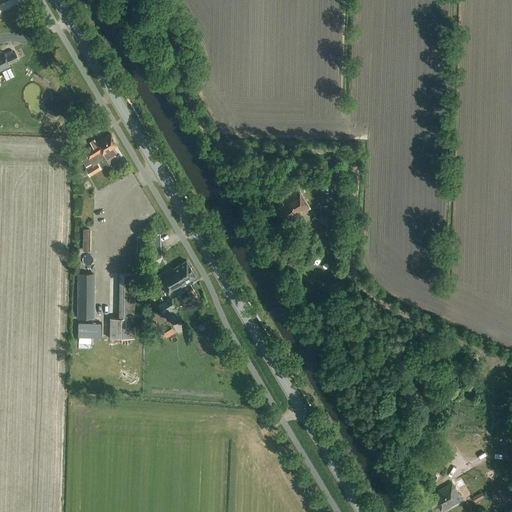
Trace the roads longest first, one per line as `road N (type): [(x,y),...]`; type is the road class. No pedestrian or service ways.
road 1 (track): [(131,0),(219,146),(332,150),(350,162),(358,276),(378,300),(488,359),(488,454)]
road 2 (tertiary): [(361,511),(57,0)]
